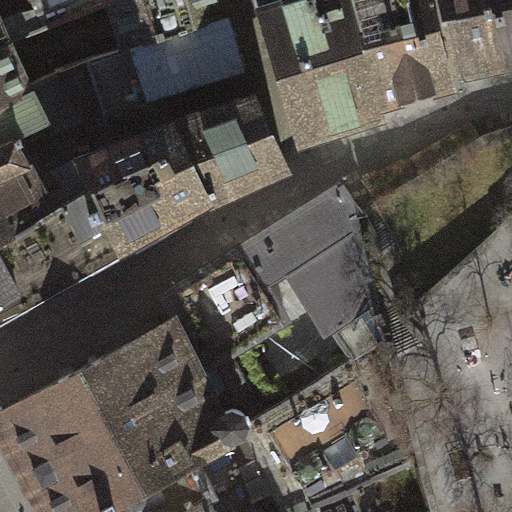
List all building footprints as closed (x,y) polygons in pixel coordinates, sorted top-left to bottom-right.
[(35,0),(38,7),(46,25),(107,0),(35,0)] [(226,18),(220,0),(108,0),(124,50),(226,18)] [(257,0),(259,8),(298,136),(384,112),(382,103),(352,0),(257,0)] [(352,0),(382,103),(453,84),(432,0),(352,0)] [(511,57),(501,0),(450,0),(467,71),(511,60),(511,57)] [(511,0),(501,0),(511,57),(511,0)] [(0,43),(8,39),(46,25),(38,7),(0,17),(0,43)] [(238,16),(226,18),(124,50),(90,57),(29,83),(46,120),(81,106),(92,112),(248,65),(238,16)] [(0,142),(14,136),(46,120),(29,83),(12,48),(8,39),(0,43),(0,142)] [(174,129),(207,198),(284,163),(258,103),(174,129)] [(413,157),(363,178),(376,200),(478,134),(470,122),(413,157)] [(89,193),(119,249),(207,198),(174,129),(172,124),(74,158),(89,193)] [(0,238),(89,193),(74,158),(36,178),(14,136),(0,142),(0,238)] [(240,244),(264,283),(288,269),(326,330),(330,327),(350,359),(264,414),(231,444),(254,502),(259,511),(316,511),(319,511),(317,504),(354,488),(413,463),(416,462),(386,341),(372,313),(343,189),(240,244)] [(0,238),(0,311),(97,260),(119,249),(89,193),(0,238)] [(171,319),(197,371),(285,316),(264,283),(240,244),(170,282),(186,310),(171,319)] [(197,371),(171,319),(118,347),(0,408),(0,425),(25,470),(48,511),(87,511),(196,460),(231,444),(264,414),(250,392),(218,412),(197,371)] [(196,460),(87,511),(170,511),(203,495),(211,491),(196,460)] [(426,511),(413,463),(354,488),(364,511),(426,511)] [(211,511),(203,495),(170,511),(211,511)]
